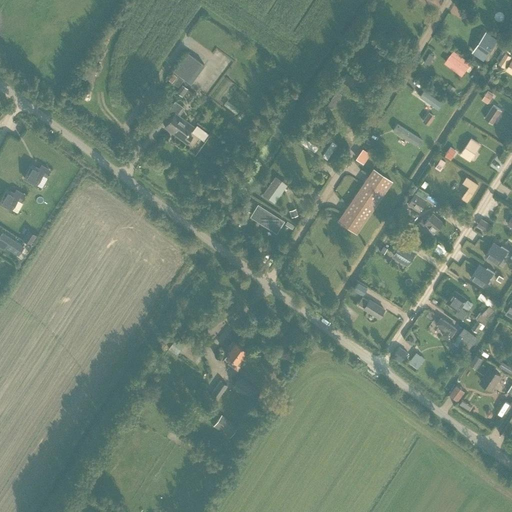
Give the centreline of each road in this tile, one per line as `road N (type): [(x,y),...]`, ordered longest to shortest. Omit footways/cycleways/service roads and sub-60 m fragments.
road 1 (unclassified): [(376,366),(19,98)]
road 2 (track): [(266,285),(448,0)]
road 3 (residential): [(376,366),(511,161)]
road 4 (unclassified): [(485,445),(376,366)]
